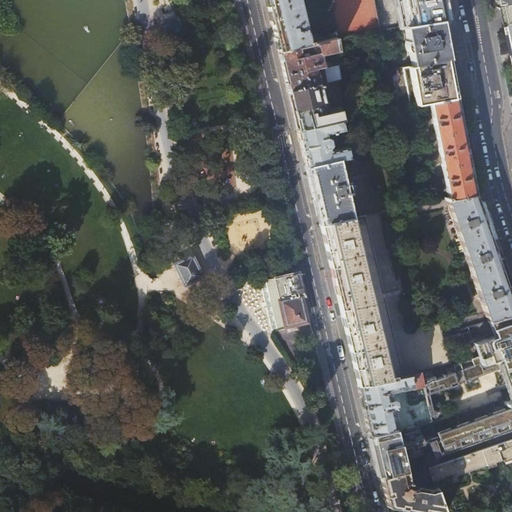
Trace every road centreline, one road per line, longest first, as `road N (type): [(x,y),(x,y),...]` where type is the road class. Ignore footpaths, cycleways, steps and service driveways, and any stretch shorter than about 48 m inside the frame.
road 1 (residential): [(248,0),(367,511)]
road 2 (tertiary): [(511,212),(473,0)]
